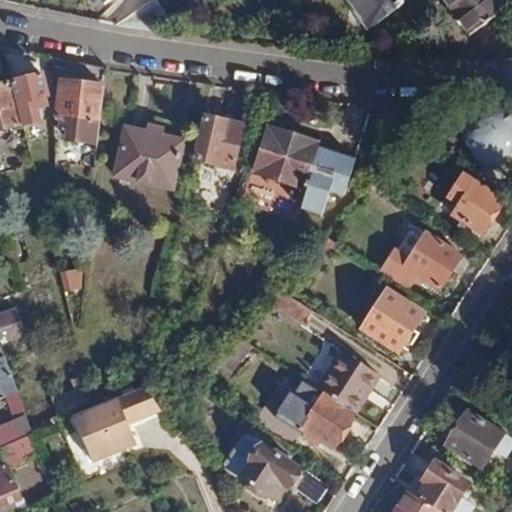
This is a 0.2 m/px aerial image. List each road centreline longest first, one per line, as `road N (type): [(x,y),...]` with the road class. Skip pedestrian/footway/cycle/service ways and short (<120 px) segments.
road 1 (residential): [(0,20),(200,65),(352,87),(511,85)]
road 2 (residential): [(349,511),(511,259)]
